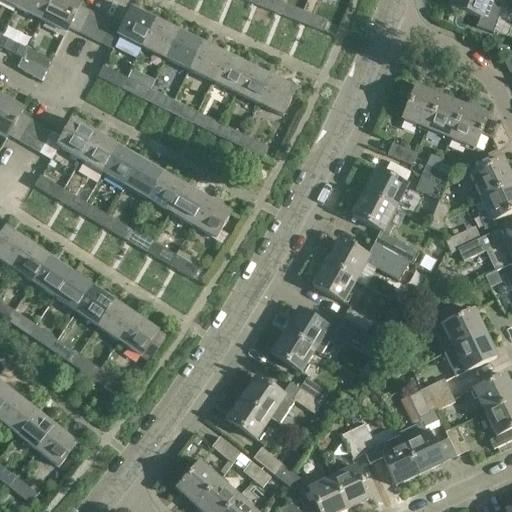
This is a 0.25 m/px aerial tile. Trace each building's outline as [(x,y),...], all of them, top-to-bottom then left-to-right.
[(0,0),(0,2),(16,10),(20,0),(0,0)] [(41,23),(51,0),(20,0),(16,10),(41,23)] [(79,8),(81,4),(80,3),(79,4),(71,0),(51,0),(41,23),(66,35),(68,30),(79,8)] [(271,0),(262,0),(259,8),(274,15),(279,3),(271,0)] [(492,36),(505,3),(498,0),(452,0),(450,8),(449,7),(449,9),(480,20),(476,30),(492,36)] [(288,7),(283,18),(299,24),(303,13),(288,7)] [(79,35),(90,13),(79,8),(68,30),(79,35)] [(131,11),(118,39),(142,50),(154,22),(131,11)] [(89,40),(101,19),(90,13),(79,35),(89,40)] [(312,16),(307,28),(323,34),(328,23),(312,16)] [(101,46),(112,24),(101,19),(89,40),(101,46)] [(165,61),(177,34),(154,22),(142,50),(165,61)] [(112,51),(122,29),(112,24),(101,46),(112,51)] [(188,73),(201,45),(177,34),(165,61),(188,73)] [(2,39),(0,43),(0,49),(22,60),(23,60),(28,49),(27,49),(26,51),(2,39)] [(211,84),(224,57),(201,45),(188,73),(211,84)] [(53,62),(35,53),(28,49),(23,60),(22,60),(17,70),(41,84),(47,72),(48,73),(53,62)] [(234,95),(247,68),(224,57),(211,84),(234,95)] [(258,107),(271,79),(247,68),(234,95),(258,107)] [(122,91),(127,80),(103,69),(98,79),(122,91)] [(271,79),(258,107),(282,119),(296,91),(271,79)] [(135,84),(130,95),(145,103),(151,92),(135,84)] [(395,96),(410,102),(414,93),(399,87),(395,96)] [(425,131),(438,99),(416,91),(417,90),(415,89),(414,93),(410,102),(402,121),(425,131)] [(159,96),(153,107),(169,114),(174,103),(159,96)] [(21,116),(23,112),(22,111),(21,112),(10,105),(11,104),(0,98),(0,138),(6,142),(8,138),(21,116)] [(450,141),(463,109),(462,109),(440,100),(440,99),(439,99),(439,100),(438,99),(425,131),(450,141)] [(182,107),(177,118),(192,126),(197,115),(182,107)] [(474,152),(488,119),(486,118),(486,119),(464,110),(464,109),(463,109),(450,141),(474,152)] [(19,144),(31,122),(21,116),(8,138),(19,144)] [(206,119),(200,130),(215,137),(221,126),(206,119)] [(29,150),(42,128),(31,122),(19,144),(29,150)] [(80,164),(95,136),(72,123),(62,140),(57,151),(80,164)] [(40,156),(52,134),(42,128),(29,150),(40,156)] [(229,130),(224,141),(239,148),(244,137),(229,130)] [(57,151),(62,140),(52,134),(40,156),(51,162),(57,151)] [(101,176),(117,149),(95,136),(80,164),(101,176)] [(253,142),(247,153),(263,160),(268,149),(253,142)] [(392,146),(387,158),(406,165),(412,168),(417,156),(413,154),(410,153),(392,146)] [(124,189),(140,162),(117,149),(101,176),(124,189)] [(481,201),(511,186),(511,183),(507,173),(507,172),(507,171),(506,171),(501,161),(468,176),(481,201)] [(147,203),(162,176),(140,162),(124,189),(147,203)] [(431,185),(437,173),(425,168),(420,180),(431,185)] [(364,196),(394,211),(407,186),(376,172),(375,173),(376,174),(365,195),(364,195),(364,196)] [(437,173),(431,185),(444,191),(449,178),(437,173)] [(169,215),(184,188),(162,176),(147,203),(169,215)] [(58,202),(64,192),(40,178),(34,189),(58,202)] [(444,191),(431,185),(420,180),(415,192),(439,202),(444,191)] [(487,212),(477,217),(485,233),(497,227),(495,223),(511,214),(511,186),(481,201),(487,212)] [(192,228),(207,202),(184,188),(169,215),(192,228)] [(86,205),(72,196),(64,192),(58,202),(80,215),(86,205)] [(387,225),(394,211),(364,196),(363,196),(364,196),(353,218),(352,217),(352,219),(381,233),(382,234),(387,225)] [(207,202),(192,228),(215,242),(230,215),(207,202)] [(440,234),(450,209),(438,204),(428,229),(440,234)] [(109,218),(94,209),(86,205),(80,215),(102,229),(109,218)] [(117,222),(110,233),(125,242),(131,231),(117,222)] [(381,233),(374,245),(383,250),(409,264),(411,266),(417,255),(389,239),(394,228),(387,225),(382,234),(381,233)] [(511,225),(470,246),(470,245),(457,252),(457,253),(463,264),(485,253),(495,274),(511,266),(511,225)] [(0,263),(12,272),(29,246),(6,231),(0,239),(0,263)] [(465,234),(444,244),(450,255),(450,256),(457,253),(457,252),(470,245),(465,234)] [(139,235),(133,246),(147,255),(154,244),(139,235)] [(326,265),(356,282),(365,265),(376,271),(399,284),(409,264),(383,250),(374,245),(368,257),(338,243),(338,244),(326,265)] [(33,287),(51,261),(29,246),(12,272),(33,287)] [(162,248),(155,259),(170,268),(177,257),(162,248)] [(55,301),(72,275),(51,261),(33,287),(55,301)] [(185,261),(178,273),(193,281),(199,270),(185,261)] [(343,305),(356,282),(326,265),(325,266),(326,266),(314,288),(313,287),(313,288),(343,305)] [(76,315),(93,290),(72,275),(55,301),(76,315)] [(98,330),(114,304),(93,290),(76,315),(98,330)] [(420,304),(422,309),(437,303),(432,293),(429,297),(425,295),(420,304)] [(0,304),(0,318),(7,323),(14,313),(0,304)] [(119,344),(135,319),(114,304),(98,330),(119,344)] [(473,312),(456,321),(450,308),(436,315),(442,327),(442,328),(453,350),(485,336),(485,335),(484,336),(473,314),(474,314),(473,312)] [(349,311),(342,322),(363,336),(364,336),(365,335),(371,325),(349,311)] [(298,313),(286,334),(314,352),(321,357),(332,338),(331,332),(298,312),(298,313)] [(22,318),(15,328),(29,338),(36,328),(22,318)] [(135,319),(119,344),(149,364),(166,340),(165,339),(163,342),(156,336),(158,334),(135,319)] [(342,322),(335,333),(367,352),(374,341),(365,335),(364,336),(363,336),(342,322)] [(412,332),(400,338),(406,350),(410,347),(418,343),(412,332)] [(44,333),(37,343),(50,353),(58,342),(44,333)] [(314,352),(286,334),(285,334),(284,335),(285,335),(272,356),(271,357),(300,374),(314,352)] [(465,375),(496,360),(496,358),(495,359),(484,337),(485,337),(485,336),(453,350),(465,375)] [(65,347),(58,358),(72,367),(79,357),(65,347)] [(87,362),(79,372),(93,382),(101,371),(87,362)] [(108,377),(101,387),(124,403),(131,393),(127,390),(127,387),(123,384),(120,385),(108,377)] [(485,416),(511,402),(511,394),(505,379),(505,378),(505,377),(474,392),(485,416)] [(290,385),(282,397),(256,380),(255,381),(256,381),(242,401),(241,401),(269,421),(279,427),(294,403),(314,417),(322,405),(299,391),(290,385)] [(322,405),(328,396),(306,381),(299,391),(322,405)] [(426,404),(449,393),(444,381),(421,393),(426,404)] [(0,418),(16,398),(0,385),(0,418)] [(432,416),(426,404),(421,393),(407,399),(419,422),(432,416)] [(426,404),(432,416),(454,405),(449,393),(426,404)] [(0,423),(17,437),(35,414),(16,398),(0,418),(0,423)] [(255,443),(269,421),(241,401),(241,402),(228,422),(227,422),(226,423),(255,443)] [(494,452),(511,442),(511,402),(485,416),(496,440),(489,443),(494,452)] [(38,454),(57,431),(35,414),(17,437),(38,454)] [(428,435),(427,435),(421,425),(399,435),(419,477),(420,477),(419,476),(441,466),(441,467),(443,466),(428,435)] [(362,428),(353,432),(365,456),(376,451),(364,427),(362,428)] [(468,453),(459,434),(457,429),(445,435),(457,459),(468,453)] [(57,431),(38,454),(58,470),(77,446),(57,431)] [(353,462),(365,456),(353,432),(353,433),(341,438),(353,462)] [(418,478),(419,477),(399,435),(398,436),(399,439),(381,448),(379,454),(395,489),(396,488),(418,477),(418,478)] [(219,440),(211,450),(227,462),(228,463),(232,467),(236,463),(240,456),(235,452),(219,440)] [(273,478),(282,468),(261,451),(253,462),(273,478)] [(196,509),(219,483),(199,465),(176,491),(177,492),(178,491),(196,508),(195,508),(196,509)] [(252,483),(260,473),(250,465),(242,475),(252,483)] [(294,494),(302,484),(282,468),(273,478),(294,494)] [(3,470),(0,473),(0,482),(9,490),(16,480),(3,470)] [(369,501),(371,501),(356,470),(333,480),(347,511),(369,501)] [(262,491),(270,480),(260,473),(252,483),(262,491)] [(347,511),(333,480),(309,492),(317,511),(345,511),(346,511),(347,511)] [(227,511),(238,500),(219,483),(196,509),(197,509),(200,511),(227,511)] [(24,486),(16,496),(30,506),(37,497),(24,486)] [(251,511),(238,500),(227,511),(251,511)] [(304,511),(299,502),(290,507),(292,511),(304,511)]
